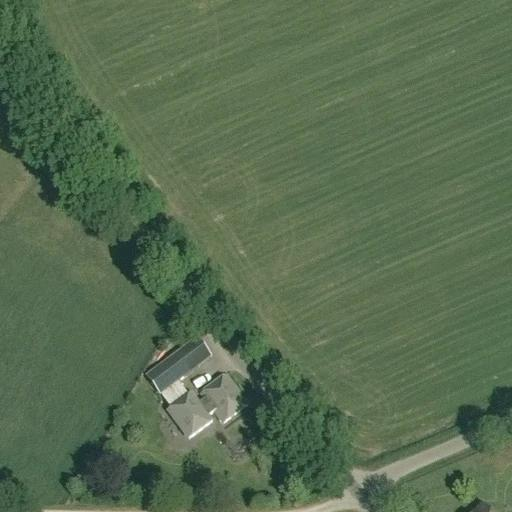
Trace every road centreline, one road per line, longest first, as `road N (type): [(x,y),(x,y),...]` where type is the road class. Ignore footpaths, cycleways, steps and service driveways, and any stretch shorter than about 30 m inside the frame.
road 1 (unclassified): [(356,488),(224,338),(69,128),(0,1)]
road 2 (unclassified): [(511,422),(356,488)]
